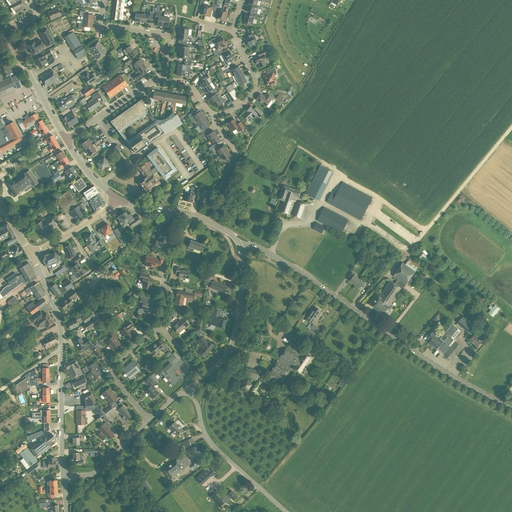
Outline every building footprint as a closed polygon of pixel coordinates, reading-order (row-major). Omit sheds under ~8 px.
[(6,0),(10,6),(11,5),(12,7),(10,8),(15,14),(16,13),(25,8),(26,10),(24,11),(27,10),(27,9),(28,9),(28,8),(28,7),(27,7),(23,0),(6,0)] [(205,16),(207,7),(208,4),(204,3),(204,2),(201,1),(199,8),(202,8),(200,15),(205,16)] [(318,11),(330,16),(334,6),(323,1),(318,11)] [(214,11),(216,5),(212,4),(211,8),(207,7),(205,16),(210,17),(212,11),(214,11)] [(220,20),(223,11),(218,10),(219,6),(216,5),(214,11),(217,12),(215,19),(220,20)] [(261,6),(259,6),(254,5),(254,6),(250,5),(249,6),(249,7),(248,7),(246,12),(252,13),(256,14),(258,9),(260,9),(261,6)] [(51,20),(61,16),(57,8),(48,12),(51,20)] [(223,11),(220,20),(225,21),(228,9),(226,8),(225,12),(223,11)] [(83,20),(93,22),(93,15),(86,14),(87,12),(80,11),(79,16),(83,17),(83,20)] [(164,17),(160,17),(161,12),(159,12),(156,11),(155,11),(155,15),(155,18),(158,18),(157,25),(163,26),(164,17)] [(140,23),(141,14),(135,14),(135,12),(132,12),(132,18),(135,19),(135,21),(140,22),(139,23),(140,23)] [(155,15),(152,14),(152,12),(150,12),(149,16),(146,15),(145,23),(151,23),(151,20),(154,21),(155,18),(155,15)] [(164,17),(163,26),(168,27),(169,19),(172,20),(173,14),(169,13),(169,15),(164,14),(164,17)] [(259,15),(256,14),(252,13),(251,16),(245,15),(243,23),(252,25),(253,23),(254,20),(257,20),(259,15)] [(92,28),(93,22),(83,20),(83,24),(79,24),(78,26),(78,29),(85,29),(85,27),(92,28)] [(53,44),(55,43),(47,28),(45,29),(39,32),(47,47),(53,44)] [(249,48),(254,46),(253,43),(256,42),(252,33),(247,36),(249,38),(246,40),(249,48)] [(188,38),(188,35),(179,34),(179,40),(185,41),(185,44),(187,44),(192,45),(193,42),(190,41),(191,39),(188,38)] [(216,46),(224,42),(221,37),(216,40),(214,38),(209,41),(210,44),(214,42),(216,46)] [(44,47),(40,40),(34,43),(33,42),(27,46),(33,55),(39,52),(38,50),(44,47)] [(97,60),(107,53),(99,42),(89,49),(97,60)] [(219,53),(220,52),(222,52),(221,49),(226,46),(224,42),(216,46),(217,48),(213,52),(215,55),(216,54),(219,53)] [(194,45),(192,45),(187,44),(187,47),(180,46),(180,52),(189,53),(189,47),(193,48),(194,45)] [(126,56),(134,50),(130,45),(124,50),(122,47),(117,51),(119,54),(123,51),(126,56)] [(87,55),(81,46),(73,51),(76,57),(82,54),(84,56),(87,55)] [(134,50),(126,56),(128,58),(123,62),(126,66),(132,61),(131,59),(137,55),(134,50)] [(224,50),(222,52),(220,52),(219,53),(216,54),(218,57),(219,56),(222,61),(225,60),(231,56),(229,51),(225,53),(224,50)] [(266,53),(265,50),(257,53),(258,56),(254,58),(256,64),(258,63),(260,67),(265,65),(264,65),(263,61),(265,60),(263,54),(266,53)] [(191,63),(196,63),(196,60),(191,59),(192,54),(189,53),(180,52),(179,58),(185,59),(185,62),(191,63)] [(39,67),(44,65),(48,63),(43,55),(40,57),(35,60),(39,67)] [(224,66),(221,68),(222,71),(229,67),(228,65),(234,61),(231,56),(225,60),(222,61),(224,66)] [(136,69),(143,64),(140,59),(133,64),(136,69)] [(13,76),(12,73),(13,73),(7,60),(0,63),(3,69),(0,70),(0,92),(14,86),(15,89),(22,86),(17,74),(13,76)] [(98,71),(102,68),(97,60),(93,63),(98,71)] [(191,65),(191,63),(185,62),(184,65),(178,64),(177,70),(189,71),(190,65),(191,65)] [(143,64),(136,69),(138,71),(135,73),(136,74),(132,77),(134,81),(142,75),(141,73),(147,68),(143,64)] [(232,77),(241,72),(238,67),(232,70),(231,69),(228,71),(232,77)] [(267,86),(276,82),(274,75),(276,74),(274,68),(267,71),(268,74),(263,76),(267,86)] [(46,87),(58,80),(51,69),(40,76),(46,87)] [(89,75),(87,72),(82,75),(85,79),(84,79),(88,84),(89,86),(93,83),(92,82),(94,80),(96,83),(101,79),(99,75),(98,76),(97,76),(94,72),(92,74),(89,75)] [(237,81),(244,77),(241,72),(232,77),(231,77),(234,82),(237,80),(237,81)] [(202,89),(210,84),(207,79),(209,78),(207,74),(201,79),(203,82),(200,84),(201,85),(200,86),(202,89)] [(110,98),(128,86),(120,75),(103,87),(110,98)] [(244,77),(237,81),(239,86),(246,82),(244,77)] [(212,88),(210,84),(202,89),(204,93),(205,92),(206,93),(210,91),(211,93),(216,90),(215,88),(213,89),(212,88)] [(86,89),(89,94),(94,91),(90,86),(86,89)] [(101,98),(104,96),(100,90),(97,92),(91,96),(93,98),(88,102),(88,103),(85,105),(88,109),(88,108),(91,112),(101,105),(97,100),(100,97),(101,98)] [(213,103),(219,98),(221,97),(216,90),(211,93),(213,95),(209,98),(213,103)] [(153,96),(151,96),(150,101),(154,102),(154,99),(158,100),(160,93),(154,92),(153,96)] [(273,97),(266,93),(264,97),(260,94),(257,100),(266,106),(273,97)] [(76,98),(74,94),(71,96),(71,95),(64,100),(63,99),(56,104),(61,111),(67,107),(68,108),(76,103),(74,100),(76,98)] [(281,102),(284,97),(279,94),(275,99),(281,102)] [(219,98),(213,103),(216,108),(222,103),(225,102),(223,99),(221,101),(219,98)] [(118,131),(148,110),(141,100),(110,122),(118,131)] [(263,113),(256,107),(254,109),(251,106),(246,111),(246,112),(242,116),(248,121),(252,117),(253,118),(256,115),(258,118),(263,113)] [(193,123),(194,123),(197,121),(204,116),(201,111),(195,115),(193,112),(188,115),(190,118),(191,119),(191,120),(192,122),(193,122),(193,123)] [(67,129),(78,122),(72,113),(61,119),(67,129)] [(35,124),(39,121),(37,117),(38,116),(37,114),(35,114),(30,117),(31,117),(24,122),(23,122),(21,119),(17,121),(19,125),(22,123),(26,130),(35,124)] [(165,134),(182,123),(177,115),(159,126),(157,123),(128,144),(135,153),(164,133),(165,134)] [(0,150),(1,152),(15,144),(22,140),(13,122),(6,126),(0,116),(0,122),(2,125),(3,127),(0,128),(0,150)] [(200,125),(207,121),(204,116),(197,121),(194,123),(195,125),(198,122),(200,125)] [(237,124),(234,119),(227,124),(232,131),(235,129),(238,132),(244,128),(240,122),(237,124)] [(39,130),(45,126),(41,120),(39,121),(35,124),(39,130)] [(201,135),(207,132),(205,129),(210,126),(207,121),(200,125),(198,127),(201,131),(200,132),(201,135)] [(45,126),(39,130),(41,133),(42,135),(48,132),(47,130),(45,126)] [(210,140),(217,136),(214,131),(209,135),(207,132),(201,135),(203,138),(207,135),(210,140)] [(50,144),(56,141),(52,135),(46,138),(43,140),(45,143),(48,141),(50,144)] [(212,150),(217,147),(215,144),(220,141),(217,136),(210,140),(213,145),(209,147),(212,150)] [(41,139),(34,143),(37,147),(38,146),(37,145),(43,142),(41,139)] [(85,150),(92,145),(88,140),(81,144),(85,150)] [(56,141),(50,144),(52,147),(48,149),(50,152),(53,150),(59,146),(56,141)] [(116,154),(122,150),(117,144),(112,148),(116,154)] [(92,145),(85,150),(89,156),(96,151),(92,145)] [(220,156),(227,151),(224,146),(218,150),(217,147),(212,150),(213,152),(213,153),(216,150),(217,151),(220,156)] [(175,170),(158,148),(153,151),(154,154),(149,158),(151,160),(147,163),(145,161),(137,167),(146,178),(144,180),(145,180),(140,183),(148,193),(152,190),(151,189),(160,183),(153,175),(159,170),(165,179),(169,176),(168,174),(175,170)] [(59,160),(65,157),(62,151),(56,155),(53,156),(55,159),(58,157),(59,160)] [(225,159),(230,156),(227,151),(220,156),(217,158),(222,165),(227,162),(225,159)] [(65,157),(59,160),(61,164),(58,166),(60,168),(63,166),(69,163),(65,157)] [(106,160),(104,157),(96,163),(99,167),(98,168),(99,169),(101,169),(101,170),(109,164),(112,162),(109,158),(106,160)] [(78,175),(71,167),(65,172),(67,175),(69,174),(73,178),(78,175)] [(38,183),(30,170),(24,174),(25,175),(14,182),(9,185),(13,191),(11,193),(11,194),(13,197),(14,197),(16,196),(21,193),(21,192),(24,190),(25,191),(32,187),(32,186),(38,183)] [(62,177),(59,173),(50,179),(53,183),(62,177)] [(78,192),(86,186),(80,178),(72,184),(78,192)] [(373,198),(343,182),(336,195),(331,193),(326,202),(361,220),(373,198)] [(88,199),(98,193),(94,186),(83,193),(88,199)] [(296,202),(297,202),(298,197),(299,197),(301,192),(284,186),(279,199),(282,200),(285,201),(286,198),(296,202)] [(199,196),(200,189),(191,187),(190,193),(186,192),(184,201),(185,201),(185,202),(187,202),(188,202),(192,202),(193,195),(199,196)] [(319,201),(323,194),(309,187),(308,188),(306,194),(319,201)] [(82,216),(77,207),(79,206),(69,190),(56,199),(65,214),(69,212),(73,218),(75,217),(77,219),(82,216)] [(88,199),(79,205),(83,210),(86,208),(85,205),(89,202),(95,211),(105,206),(105,204),(98,193),(88,199)] [(307,205),(297,202),(296,202),(286,198),(285,201),(282,200),(278,210),(302,219),(307,205)] [(341,234),(348,220),(324,207),(317,221),(341,234)] [(128,215),(125,212),(121,215),(120,215),(117,216),(117,217),(117,218),(115,220),(117,223),(119,222),(122,227),(128,223),(132,228),(142,221),(139,216),(133,219),(130,214),(128,215)] [(57,225),(50,216),(41,222),(36,225),(44,238),(49,235),(47,231),(57,225)] [(322,234),(325,227),(316,222),(312,229),(322,234)] [(10,239),(15,236),(7,223),(2,226),(3,227),(0,228),(0,242),(9,237),(10,239)] [(112,231),(107,224),(103,227),(102,226),(100,227),(101,228),(100,229),(98,231),(100,234),(103,233),(105,236),(108,234),(110,237),(113,235),(111,232),(112,231)] [(168,238),(169,233),(165,232),(161,231),(160,234),(158,241),(154,240),(152,245),(161,247),(162,242),(167,243),(168,243),(170,243),(171,239),(169,239),(169,238),(168,238)] [(96,241),(91,234),(88,236),(87,236),(85,237),(85,238),(87,241),(86,242),(88,245),(92,243),(93,246),(98,243),(101,247),(103,245),(99,239),(96,241)] [(124,246),(128,244),(123,235),(119,237),(124,246)] [(15,236),(10,239),(6,241),(9,246),(18,241),(15,236)] [(204,245),(190,241),(189,245),(181,242),(178,253),(182,254),(184,248),(192,251),(193,249),(201,251),(204,245)] [(71,249),(69,245),(65,247),(63,248),(67,259),(76,255),(73,249),(71,249)] [(19,249),(17,246),(13,249),(12,248),(7,251),(9,255),(12,253),(14,257),(22,252),(22,251),(21,249),(20,249),(20,248),(19,249)] [(59,260),(55,251),(48,255),(48,254),(41,257),(44,263),(45,263),(47,267),(51,265),(52,268),(57,265),(55,262),(59,260)] [(158,260),(156,259),(146,257),(144,265),(154,267),(154,264),(156,265),(157,266),(160,267),(162,259),(159,257),(158,260)] [(419,265),(417,264),(410,258),(405,264),(403,263),(393,276),(398,279),(406,285),(419,265)] [(36,278),(28,264),(20,268),(22,273),(18,276),(15,273),(6,280),(10,285),(8,286),(8,285),(2,289),(2,290),(0,291),(0,294),(2,297),(6,295),(22,283),(23,285),(36,278)] [(67,272),(65,270),(67,269),(64,264),(61,266),(62,268),(58,271),(57,271),(54,273),(56,276),(62,272),(64,274),(67,272)] [(77,278),(84,273),(77,264),(70,269),(77,278)] [(112,275),(118,271),(114,264),(111,266),(114,270),(110,272),(112,275)] [(188,279),(190,272),(180,270),(180,268),(176,267),(175,275),(178,275),(178,277),(188,279)] [(209,283),(213,272),(205,270),(205,276),(204,281),(209,283)] [(355,285),(359,279),(354,275),(355,274),(352,272),(350,275),(352,277),(350,279),(351,279),(350,281),(355,285)] [(149,275),(141,273),(139,279),(142,280),(142,283),(144,284),(143,288),(149,289),(150,285),(151,286),(153,279),(148,278),(149,275)] [(359,279),(355,285),(360,289),(362,287),(364,285),(365,287),(368,283),(365,281),(364,282),(359,279)] [(402,290),(406,285),(398,279),(395,284),(390,290),(391,290),(386,298),(388,299),(379,311),(386,316),(392,308),(389,306),(401,289),(402,290)] [(62,284),(63,286),(66,291),(73,286),(68,280),(62,284)] [(390,290),(395,284),(390,281),(382,293),(381,293),(379,296),(378,296),(371,306),(379,311),(388,299),(386,298),(391,290),(390,290)] [(228,297),(228,287),(224,285),(222,285),(212,282),(210,288),(221,292),(221,297),(228,297)] [(34,294),(41,289),(37,283),(30,287),(25,290),(27,293),(32,290),(34,294)] [(50,287),(51,288),(56,296),(60,294),(61,295),(66,291),(63,286),(58,290),(55,284),(50,287)] [(185,293),(177,291),(176,296),(175,304),(182,306),(184,297),(193,299),(195,299),(196,296),(202,297),(203,292),(186,288),(185,293)] [(41,289),(34,294),(38,300),(45,295),(41,289)] [(64,310),(73,304),(70,300),(77,296),(73,290),(66,295),(68,297),(62,301),(63,302),(60,304),(64,310)] [(31,315),(47,303),(43,298),(34,304),(32,302),(26,307),(31,315)] [(149,315),(152,305),(147,304),(149,300),(141,298),(139,303),(143,304),(141,309),(140,309),(138,310),(138,312),(139,313),(140,314),(142,313),(143,311),(144,311),(143,313),(149,315)] [(488,308),(491,310),(488,313),(493,317),(500,309),(495,305),(493,307),(490,305),(488,308)] [(222,328),(224,320),(218,318),(221,308),(214,308),(210,325),(222,328)] [(317,309),(316,308),(313,311),(311,310),(307,316),(308,317),(305,320),(311,324),(313,320),(312,319),(313,317),(315,319),(320,311),(319,310),(320,309),(318,308),(317,309)] [(101,320),(106,316),(103,311),(98,315),(101,320)] [(43,316),(40,312),(30,319),(33,323),(35,322),(40,329),(46,324),(48,327),(49,326),(53,323),(46,313),(43,316)] [(95,316),(93,313),(89,315),(88,313),(81,318),(85,323),(83,325),(87,330),(100,322),(96,316),(95,316)] [(178,333),(183,329),(188,325),(185,322),(186,321),(181,315),(178,318),(180,320),(172,326),(178,333)] [(82,321),(80,317),(75,319),(75,318),(67,322),(69,326),(68,327),(69,329),(70,329),(78,326),(77,323),(82,321)] [(469,324),(467,322),(462,317),(457,323),(468,333),(469,332),(471,334),(475,329),(473,327),(470,324),(469,324)] [(24,330),(27,328),(31,325),(28,321),(21,326),(24,330)] [(134,328),(131,323),(126,326),(120,331),(127,340),(133,335),(130,331),(134,328)] [(315,334),(319,328),(313,324),(309,330),(314,334),(314,333),(315,334)] [(437,340),(432,345),(436,348),(437,347),(438,348),(437,349),(444,354),(452,361),(463,348),(453,340),(461,331),(452,324),(440,338),(439,340),(440,340),(438,342),(437,340)] [(207,343),(203,338),(206,334),(199,329),(196,332),(200,338),(197,341),(203,349),(199,354),(204,357),(213,345),(209,342),(207,343)] [(113,350),(120,345),(115,339),(118,337),(113,331),(110,334),(112,337),(104,343),(107,346),(109,345),(113,350)] [(432,345),(437,340),(439,337),(433,332),(428,337),(429,337),(428,339),(430,341),(429,343),(432,345)] [(482,341),(486,337),(481,332),(477,337),(474,335),(470,340),(477,347),(482,341)] [(58,343),(53,333),(49,335),(49,336),(47,337),(47,336),(41,339),(46,349),(50,347),(53,345),(54,345),(58,343)] [(29,339),(32,344),(39,340),(37,335),(29,339)] [(255,335),(252,340),(260,344),(263,338),(255,335)] [(82,342),(80,338),(75,341),(77,344),(75,345),(78,350),(82,348),(83,350),(84,351),(86,350),(87,348),(89,347),(93,351),(93,352),(100,359),(102,357),(105,359),(106,358),(103,355),(96,348),(99,346),(97,344),(94,346),(87,339),(82,342)] [(163,352),(168,348),(160,339),(149,348),(154,355),(161,349),(163,352)] [(300,373),(311,357),(303,351),(291,342),(280,357),(292,366),(291,367),(300,373)] [(173,355),(173,354),(173,355),(167,360),(169,363),(163,369),(166,372),(164,374),(166,375),(164,377),(172,385),(179,378),(174,373),(171,370),(174,368),(172,366),(178,360),(178,361),(179,360),(178,360),(173,355)] [(281,382),(291,368),(278,359),(269,373),(281,382)] [(77,364),(75,360),(64,365),(66,369),(71,379),(75,377),(76,380),(71,382),(74,389),(87,383),(84,376),(79,379),(78,376),(82,374),(77,364)] [(94,378),(101,374),(97,368),(100,366),(97,361),(87,367),(94,378)] [(129,378),(139,370),(132,362),(123,369),(129,378)] [(259,371),(253,369),(252,372),(246,370),(244,377),(257,380),(259,371)] [(49,375),(42,375),(42,378),(36,378),(36,381),(33,381),(33,380),(29,380),(27,377),(16,385),(21,392),(29,387),(29,386),(38,385),(38,383),(49,383),(49,375)] [(152,399),(157,393),(154,389),(155,388),(153,386),(155,383),(149,377),(144,382),(149,387),(145,391),(152,399)] [(109,404),(116,398),(109,388),(101,394),(109,404)] [(91,392),(82,397),(83,406),(84,406),(84,407),(87,407),(87,411),(95,411),(95,410),(99,408),(98,405),(95,405),(94,404),(96,403),(91,392)] [(112,408),(110,405),(103,410),(103,408),(99,409),(101,413),(102,416),(104,414),(112,408)] [(112,408),(104,414),(106,416),(109,421),(118,413),(125,421),(131,416),(122,406),(120,408),(117,405),(112,408)] [(77,419),(76,419),(76,425),(84,425),(84,424),(87,424),(87,418),(85,418),(85,411),(76,411),(77,419)] [(101,432),(97,435),(102,440),(106,437),(109,439),(113,435),(108,429),(109,428),(112,426),(109,421),(106,416),(104,417),(102,419),(105,422),(103,424),(98,429),(101,432)] [(182,430),(174,422),(168,428),(176,436),(180,432),(181,434),(190,431),(189,427),(182,430)] [(43,433),(42,431),(29,436),(31,440),(37,438),(43,433)] [(50,447),(51,446),(56,442),(56,441),(51,433),(31,449),(29,450),(27,447),(19,453),(29,467),(37,461),(34,457),(36,456),(46,449),(47,449),(48,448),(49,449),(50,448),(50,447)] [(73,445),(78,445),(78,442),(83,442),(83,439),(84,439),(84,435),(78,435),(78,438),(73,438),(73,445)] [(191,445),(188,439),(181,442),(182,444),(184,448),(186,448),(191,445)] [(79,453),(73,453),(73,460),(76,460),(76,464),(80,464),(84,464),(84,460),(82,460),(82,457),(83,457),(83,454),(82,454),(82,453),(80,453),(79,453)] [(191,463),(183,454),(176,460),(163,471),(171,480),(184,470),(183,469),(191,463)] [(50,461),(43,461),(43,467),(56,467),(55,461),(55,457),(50,458),(50,461)] [(190,466),(193,470),(202,462),(198,457),(192,461),(194,463),(190,466)] [(37,463),(27,471),(31,475),(40,468),(37,463)] [(208,466),(195,478),(201,485),(211,476),(209,474),(213,471),(208,466)] [(233,500),(237,496),(232,491),(227,494),(224,498),(226,500),(230,497),(233,500)] [(219,506),(223,503),(214,493),(210,496),(219,506)]
